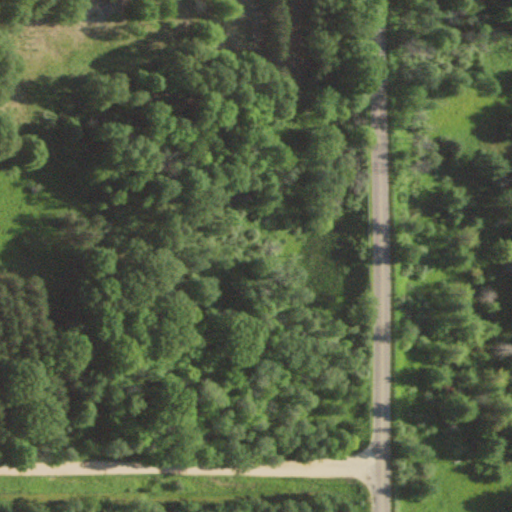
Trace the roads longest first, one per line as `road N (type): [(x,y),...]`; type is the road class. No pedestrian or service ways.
road 1 (tertiary): [(387,511),(379,0)]
road 2 (residential): [(387,469),(0,470)]
